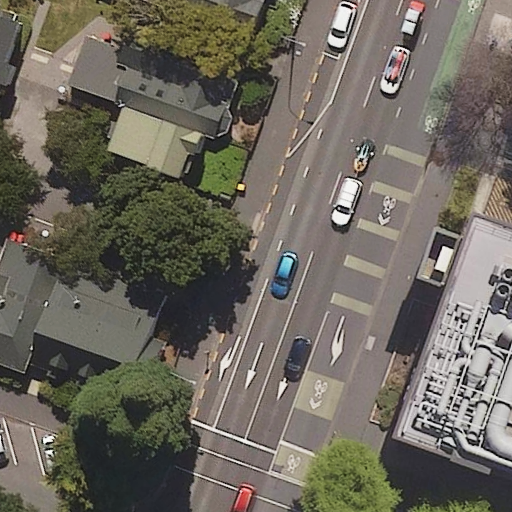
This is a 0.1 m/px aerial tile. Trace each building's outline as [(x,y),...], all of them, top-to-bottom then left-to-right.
[(153,0),(253,37),(267,0),(153,0)] [(0,98),(27,18),(0,8),(0,98)] [(243,76),(100,20),(75,82),(130,104),(113,146),(190,176),(210,125),(222,130),(243,76)] [(511,470),(511,218),(460,200),(380,424),(511,470)] [(0,360),(128,404),(166,291),(12,238),(0,270),(0,269),(0,360)]
